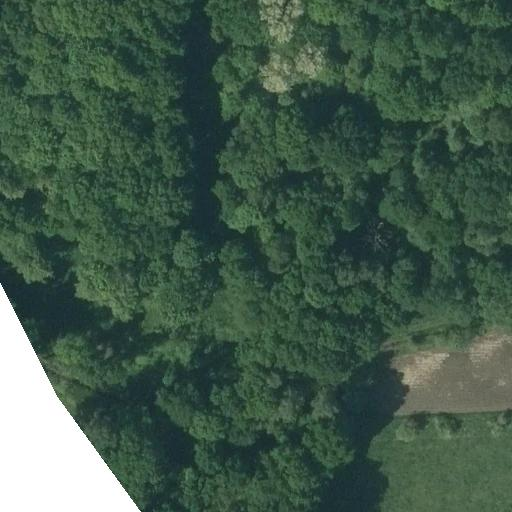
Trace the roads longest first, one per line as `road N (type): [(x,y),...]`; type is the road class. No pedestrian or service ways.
road 1 (track): [(251,429),(229,0)]
road 2 (track): [(511,293),(369,331),(318,412)]
